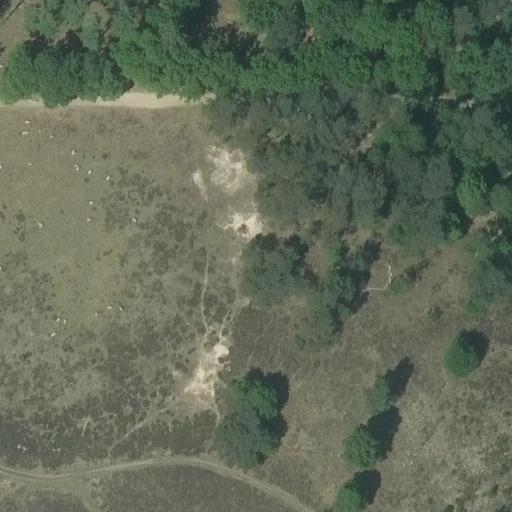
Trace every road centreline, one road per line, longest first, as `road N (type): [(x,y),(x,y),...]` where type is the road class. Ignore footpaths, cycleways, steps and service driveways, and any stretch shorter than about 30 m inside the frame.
road 1 (track): [(0,95),(405,100),(511,113)]
road 2 (track): [(305,511),(202,461),(68,479)]
